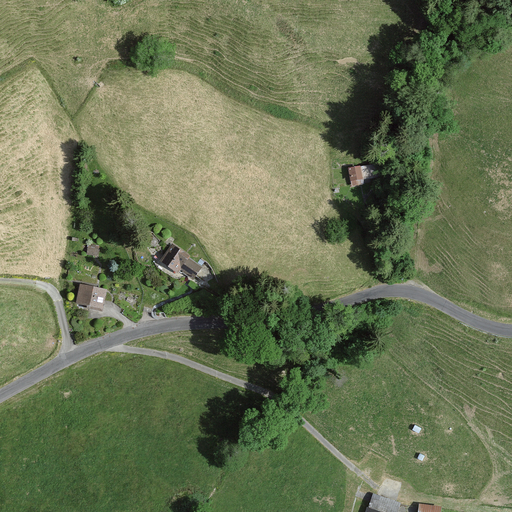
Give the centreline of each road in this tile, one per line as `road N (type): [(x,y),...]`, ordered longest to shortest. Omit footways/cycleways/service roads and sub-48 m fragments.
road 1 (tertiary): [(0,396),(136,331),(266,319),(382,291),(423,296),(511,330)]
road 2 (track): [(494,511),(375,488)]
